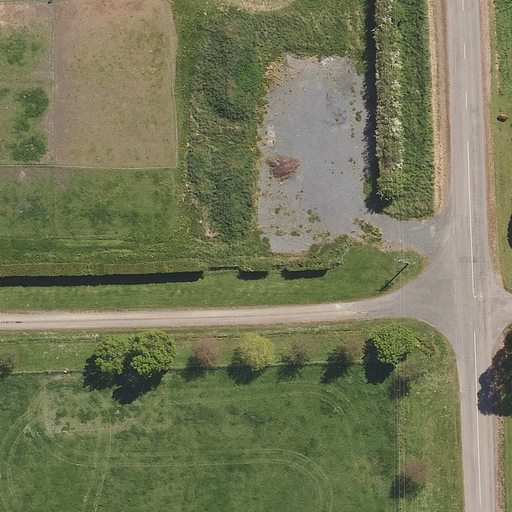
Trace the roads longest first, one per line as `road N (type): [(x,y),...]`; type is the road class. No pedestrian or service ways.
road 1 (residential): [(472,304),(0,324)]
road 2 (unclassified): [(463,0),(472,304)]
road 3 (unclassified): [(472,304),(479,511)]
